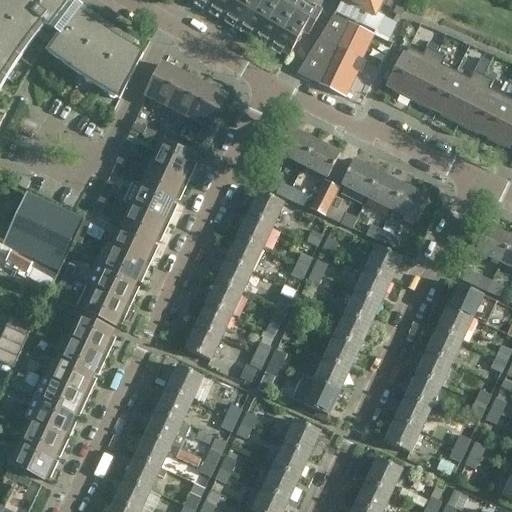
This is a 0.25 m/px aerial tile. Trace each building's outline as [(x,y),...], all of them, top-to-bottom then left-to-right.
[(35,40),(46,27),(50,30),(60,38),(48,54),(58,62),(59,61),(63,64),(62,65),(81,78),(82,77),(86,80),(85,81),(120,101),(143,55),(136,51),(139,47),(123,37),(103,24),(83,9),(72,1),(71,0),(0,0),(0,92),(7,81),(20,60),(35,40)] [(195,0),(194,2),(288,57),(310,20),(316,23),(321,14),(320,11),(317,9),(317,8),(316,8),(302,0),(195,0)] [(343,0),(374,15),(380,0),(343,0)] [(362,60),(374,36),(334,16),(297,75),(345,98),(363,61),(364,62),(364,61),(362,60)] [(412,103),(437,53),(427,48),(423,56),(408,49),(389,88),(401,94),(400,96),(410,102),(412,103)] [(437,112),(456,73),(443,66),(447,58),(437,53),(412,103),(414,104),(414,103),(425,109),(426,106),(437,112)] [(168,108),(184,77),(163,66),(147,98),(168,108)] [(459,126),(484,77),(474,72),(470,80),(456,73),(437,112),(448,117),(447,120),(457,125),(457,126),(459,126)] [(189,119),(204,87),(184,77),(168,108),(189,119)] [(484,135),(503,97),(490,90),(494,82),(484,77),(459,126),(461,127),(472,133),(473,130),(484,135)] [(225,98),(204,87),(189,119),(210,129),(225,98)] [(507,151),(511,140),(511,101),(503,97),(484,135),(495,141),(494,144),(505,149),(505,150),(507,151)] [(143,136),(146,129),(135,124),(132,131),(143,136)] [(303,167),(315,143),(290,131),(278,154),(303,167)] [(164,139),(176,145),(179,138),(168,132),(164,139)] [(190,143),(179,138),(176,145),(187,150),(190,143)] [(128,156),(134,144),(127,141),(122,152),(128,156)] [(340,156),(315,143),(303,167),(328,180),(340,156)] [(191,165),(193,159),(162,145),(152,166),(188,183),(189,181),(189,180),(193,171),(189,169),(190,165),(191,165)] [(123,167),(128,156),(122,152),(116,164),(123,167)] [(367,199),(379,175),(354,163),(342,186),(367,199)] [(187,186),(188,183),(152,166),(142,187),(174,202),(176,197),(177,193),(182,195),(186,186),(187,186)] [(392,211),(403,188),(379,175),(367,199),(392,211)] [(115,186),(108,182),(102,194),(109,197),(115,186)] [(325,182),(320,191),(310,210),(325,217),(339,189),(325,182)] [(280,184),(276,193),(276,194),(287,199),(292,190),(280,184)] [(171,207),(174,202),(142,187),(132,208),(169,225),(170,222),(174,212),(169,210),(171,206),(171,207)] [(429,200),(403,188),(392,211),(417,224),(429,200)] [(303,195),(292,190),(287,199),(299,205),(303,195)] [(24,193),(3,239),(60,266),(81,220),(24,193)] [(104,208),(109,197),(102,194),(97,205),(104,208)] [(260,194),(250,216),(273,228),(284,205),(260,194)] [(168,227),(169,225),(132,208),(123,228),(154,243),(157,238),(156,238),(158,234),(163,237),(167,227),(168,227)] [(341,224),(351,229),(352,229),(357,220),(345,214),(341,224)] [(263,250),(273,228),(250,216),(239,239),(263,250)] [(85,236),(90,225),(83,221),(78,233),(85,236)] [(370,227),(366,236),(377,242),(382,232),(370,227)] [(152,248),(154,243),(123,228),(113,249),(150,266),(151,263),(155,254),(150,252),(152,248)] [(501,264),(511,240),(487,228),(476,252),(501,264)] [(316,248),(322,236),(312,232),(307,244),(316,248)] [(401,241),(382,232),(377,242),(396,251),(401,241)] [(80,247),(85,236),(78,233),(73,244),(80,247)] [(252,273),(263,250),(239,239),(228,261),(252,273)] [(337,243),(328,239),(323,251),(332,255),(337,243)] [(511,269),(511,240),(501,264),(511,269)] [(378,248),(366,273),(390,284),(401,259),(378,248)] [(148,269),(150,266),(113,249),(104,270),(135,285),(137,280),(139,276),(144,278),(148,269)] [(34,265),(12,252),(11,252),(6,264),(27,276),(34,265)] [(306,270),(311,259),(302,254),(296,266),(306,270)] [(242,295),(252,273),(228,261),(218,284),(242,295)] [(327,266),(317,262),(312,273),(322,277),(327,266)] [(57,278),(34,265),(27,276),(27,277),(52,291),(57,278)] [(76,269),(69,265),(64,277),(71,280),(76,269)] [(301,281),(306,270),(296,266),(291,277),(301,281)] [(133,289),(135,285),(104,270),(94,290),(130,307),(132,305),(131,305),(136,295),(131,293),(133,289)] [(316,288),(322,277),(312,273),(307,284),(316,288)] [(380,305),(390,284),(366,273),(356,294),(380,305)] [(493,282),(482,276),(476,286),(488,292),(493,282)] [(66,291),(71,280),(64,277),(59,288),(66,291)] [(504,288),(493,282),(488,292),(499,298),(504,288)] [(232,317),(242,295),(218,284),(208,306),(232,317)] [(284,287),(280,296),(291,301),(296,292),(284,287)] [(460,287),(450,310),(474,321),(484,298),(460,287)] [(129,310),(130,307),(94,290),(84,312),(116,327),(118,321),(120,317),(124,319),(129,310)] [(370,327),(380,305),(356,294),(346,315),(370,327)] [(290,303),(289,302),(281,299),(276,310),(285,315),(290,303)] [(221,340),(232,317),(208,306),(197,329),(221,340)] [(306,311),(297,306),(292,318),(301,322),(306,311)] [(280,326),(285,315),(276,310),(270,322),(280,326)] [(463,343),(474,321),(450,310),(439,332),(463,343)] [(359,350),(370,327),(346,315),(336,338),(359,350)] [(53,319),(46,316),(41,327),(47,330),(53,319)] [(31,328),(10,318),(5,328),(26,339),(31,328)] [(292,318),(286,329),(295,334),(301,322),(292,318)] [(110,340),(112,334),(81,319),(71,341),(107,358),(108,355),(112,346),(108,343),(109,340),(110,340)] [(42,342),(47,330),(41,327),(35,338),(42,342)] [(26,339),(5,328),(0,338),(21,349),(26,339)] [(210,363),(221,340),(197,329),(186,352),(210,363)] [(453,366),(463,343),(439,332),(428,354),(453,366)] [(21,349),(0,338),(0,351),(16,359),(21,349)] [(349,372),(359,350),(336,338),(325,361),(349,372)] [(106,361),(107,358),(71,341),(61,361),(61,362),(93,376),(95,372),(95,371),(96,368),(101,370),(105,361),(106,361)] [(270,348),(269,348),(260,343),(255,355),(264,359),(270,348)] [(506,362),(511,351),(502,346),(496,358),(506,362)] [(16,359),(0,351),(0,364),(12,370),(16,359)] [(276,351),(271,362),(280,367),(286,355),(276,351)] [(442,388),(453,366),(428,354),(418,377),(442,388)] [(259,371),(264,359),(255,355),(250,367),(259,371)] [(33,360),(26,357),(21,368),(28,372),(33,360)] [(90,381),(93,376),(61,362),(61,361),(54,358),(44,379),(88,399),(89,397),(89,396),(93,387),(88,385),(90,381)] [(501,374),(506,362),(496,358),(491,369),(501,374)] [(339,394),(349,372),(325,361),(315,383),(339,394)] [(265,374),(267,374),(275,378),(280,367),(271,362),(265,374)] [(245,366),(239,379),(250,385),(257,372),(245,366)] [(23,383),(28,372),(21,368),(16,380),(23,383)] [(203,379),(179,368),(168,391),(192,402),(203,379)] [(432,411),(442,388),(418,377),(407,399),(432,411)] [(86,402),(88,399),(44,379),(34,400),(73,418),(76,413),(75,413),(77,409),(82,411),(86,402)] [(328,417),(339,394),(315,383),(304,406),(328,417)] [(485,407),(490,395),(480,390),(475,402),(485,407)] [(182,424),(192,402),(168,391),(158,413),(182,424)] [(9,413),(14,402),(7,398),(2,410),(9,413)] [(506,403),(497,398),(491,410),(501,414),(506,403)] [(422,433),(432,411),(407,399),(397,421),(422,433)] [(71,422),(73,418),(34,400),(25,421),(32,424),(68,441),(70,438),(69,438),(74,428),(69,426),(71,422)] [(480,418),(485,407),(475,402),(470,414),(480,418)] [(235,421),(241,410),(231,406),(226,417),(235,421)] [(0,422),(4,424),(9,413),(2,410),(0,414),(0,422)] [(491,410),(486,421),(496,426),(501,414),(491,410)] [(191,429),(182,425),(182,424),(158,413),(147,436),(180,451),(191,429)] [(257,418),(247,414),(242,425),(252,429),(257,418)] [(230,433),(235,421),(226,417),(221,429),(230,433)] [(411,456),(422,433),(397,421),(386,444),(411,456)] [(320,434),(296,422),(286,445),(310,457),(320,434)] [(67,443),(68,441),(32,424),(22,444),(54,459),(56,454),(58,450),(62,453),(67,443)] [(246,441),(252,429),(242,425),(236,436),(246,441)] [(161,469),(167,456),(176,460),(180,451),(147,436),(137,458),(161,469)] [(464,452),(469,440),(460,436),(455,448),(464,452)] [(476,443),(470,455),(480,460),(485,447),(476,443)] [(52,464),(54,459),(22,444),(12,466),(49,483),(50,479),(55,470),(50,468),(52,464)] [(299,479),(310,457),(286,445),(275,468),(299,479)] [(459,464),(464,452),(455,448),(449,460),(459,464)] [(214,467),(220,455),(211,451),(206,463),(214,467)] [(474,471),(480,460),(470,455),(465,467),(474,471)] [(167,472),(161,469),(137,458),(127,480),(150,492),(157,477),(164,480),(167,472)] [(235,462),(226,458),(221,470),(230,474),(235,462)] [(378,460),(368,484),(392,494),(402,472),(378,460)] [(440,460),(436,471),(450,477),(454,466),(440,460)] [(209,479),(214,467),(206,463),(200,475),(209,479)] [(289,501),(299,479),(275,468),(265,490),(289,501)] [(224,486),(230,474),(221,470),(215,482),(224,486)] [(17,483),(20,476),(9,471),(5,478),(17,483)] [(31,482),(20,476),(17,483),(28,488),(31,482)] [(135,511),(140,511),(150,492),(127,480),(116,503),(135,511)] [(511,502),(511,480),(509,488),(500,484),(496,494),(504,498),(504,499),(511,502)] [(400,498),(392,494),(368,484),(357,506),(370,511),(383,511),(387,504),(396,507),(400,498)] [(194,485),(189,495),(200,500),(204,489),(194,485)] [(402,489),(399,497),(424,509),(427,502),(402,489)] [(283,511),(289,501),(265,490),(254,511),(283,511)] [(194,511),(200,500),(189,495),(184,506),(194,511)] [(430,511),(436,511),(441,502),(431,498),(425,510),(430,511)] [(212,511),(215,507),(206,502),(201,511),(212,511)] [(135,511),(116,503),(111,511),(135,511)]
